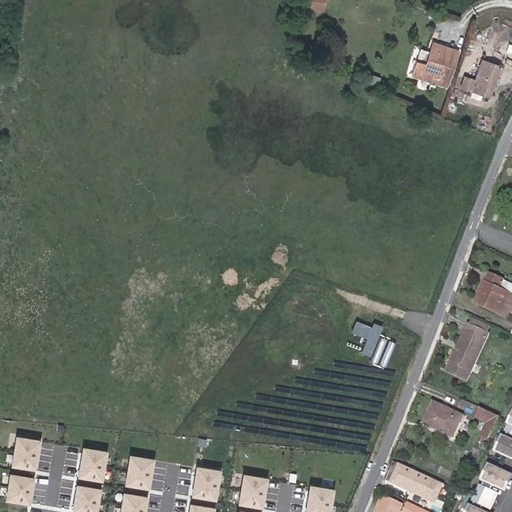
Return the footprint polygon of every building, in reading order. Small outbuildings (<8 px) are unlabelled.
[(322,10),(323,0),(307,0),(306,8),(322,10)] [(446,87),(455,59),(439,54),(441,46),(433,43),(426,65),(416,62),(412,76),(446,87)] [(455,59),(457,51),(441,46),(439,54),(455,59)] [(489,97),(499,66),(481,60),(474,81),(465,77),(461,88),(471,91),(469,97),(480,100),(482,94),(489,97)] [(508,319),(511,311),(511,295),(499,289),(503,280),(489,273),(481,290),(486,292),(480,305),(508,319)] [(511,295),(511,293),(511,284),(503,280),(499,289),(511,295)] [(480,305),(486,292),(481,290),(475,303),(480,305)] [(489,327),(473,319),(470,325),(486,333),(489,327)] [(466,381),(488,334),(486,333),(470,325),(468,324),(446,372),(466,381)] [(375,325),(364,352),(369,354),(380,327),(375,325)] [(453,437),(462,416),(432,402),(423,423),(453,437)] [(488,440),(499,417),(481,408),(476,419),(487,424),(481,436),(488,440)] [(511,457),(511,423),(510,422),(507,429),(508,430),(505,437),(503,436),(497,450),(511,457)] [(44,440),(18,435),(13,466),(38,471),(44,440)] [(110,451),(85,447),(80,478),(105,482),(110,451)] [(157,459),(131,454),(126,485),(152,490),(157,459)] [(391,482),(438,502),(446,481),(400,462),(391,482)] [(224,470),(199,465),(194,496),(219,501),(224,470)] [(504,488),(511,475),(490,465),(483,479),(484,479),(481,486),(480,486),(477,492),(493,500),(496,493),(490,490),(493,483),(504,488)] [(37,478),(12,473),(7,500),(32,505),(37,478)] [(271,478),(246,473),(241,504),(266,509),(271,478)] [(99,511),(104,489),(78,484),(73,511),(79,511),(99,511)] [(333,511),(337,489),(312,485),(307,511),(333,511)] [(147,511),(151,496),(125,492),(121,511),(147,511)] [(483,511),(480,510),(484,504),(490,507),(493,500),(477,492),(474,499),(475,500),(472,506),(471,506),(467,511),(483,511)] [(399,511),(403,505),(383,495),(382,498),(375,511),(399,511)] [(408,502),(404,511),(435,511),(436,510),(408,502)]
